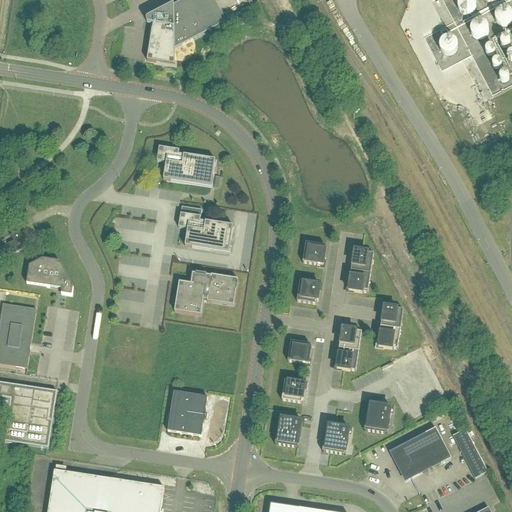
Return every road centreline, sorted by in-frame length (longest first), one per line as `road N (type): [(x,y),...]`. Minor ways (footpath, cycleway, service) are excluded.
road 1 (unclassified): [(242,472),(95,449),(78,438),(98,290),(76,214),(123,157),(138,90)]
road 2 (unclassified): [(265,318),(277,237),(276,202),(261,160),(218,117),(138,90)]
road 3 (unclassified): [(242,472),(265,318)]
road 4 (unclassified): [(309,482),(333,329)]
